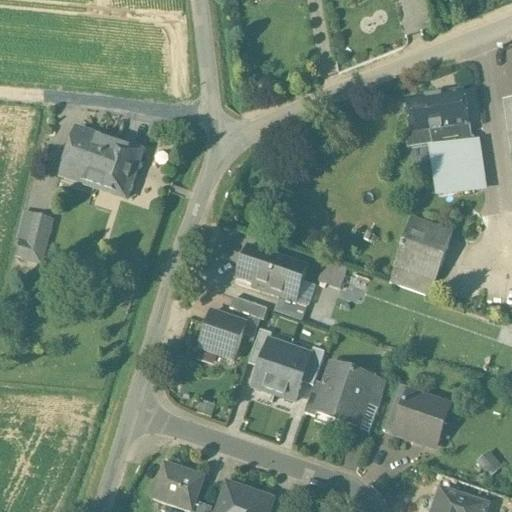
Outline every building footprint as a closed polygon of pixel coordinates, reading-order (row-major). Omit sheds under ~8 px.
[(464,91),(403,100),(408,134),(404,135),(407,150),(428,147),(428,149),(472,142),(464,91)] [(511,101),(503,102),(511,163),(511,101)] [(144,153),(81,131),(67,173),(83,178),(80,186),(127,202),(144,153)] [(479,141),(472,142),(428,149),(435,201),(487,193),(479,141)] [(55,225),(36,219),(29,244),(48,250),(55,225)] [(453,236),(411,221),(394,270),(434,284),(436,285),(453,236)] [(29,244),(24,243),(19,260),(42,267),(48,250),(29,244)] [(306,271),(247,250),(236,281),(253,287),(251,291),(279,301),(294,306),(295,306),(306,271)] [(347,272),(326,265),(319,284),(341,291),(347,272)] [(434,284),(394,270),(389,284),(430,298),(434,284)] [(370,282),(354,277),(351,286),(367,291),(370,282)] [(267,312),(234,301),(230,312),(264,323),(267,312)] [(294,306),(279,301),(274,314),(302,324),(307,310),(295,306),(294,306)] [(246,328),(211,316),(199,351),(234,363),(246,328)] [(249,367),(260,371),(270,342),(272,337),(260,334),(249,367)] [(274,399),(291,349),(270,342),(260,371),(253,392),(274,399)] [(291,349),(274,399),(295,406),(302,385),(312,356),(311,356),(291,349)] [(312,356),(302,385),(313,389),(315,384),(325,355),(313,351),(311,356),(312,356)] [(371,382),(333,369),(326,388),(318,412),(358,426),(365,405),(373,382),(371,382)] [(387,385),(371,380),(371,382),(373,382),(365,405),(378,409),(387,385)] [(313,389),(304,416),(316,420),(318,412),(326,388),(315,384),(313,389)] [(412,391),(399,387),(383,432),(396,437),(410,396),(411,397),(412,391)] [(411,397),(410,396),(396,437),(435,450),(449,410),(411,397)] [(204,482),(165,468),(153,504),(178,511),(194,511),(196,505),(204,482)] [(269,511),(273,504),(227,489),(219,511),(269,511)] [(485,511),(487,509),(441,493),(434,511),(485,511)]
